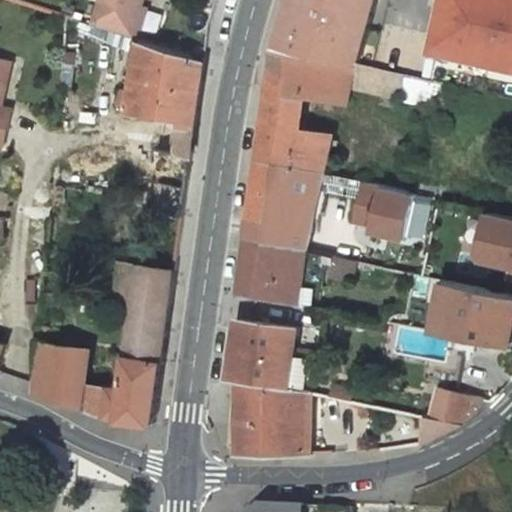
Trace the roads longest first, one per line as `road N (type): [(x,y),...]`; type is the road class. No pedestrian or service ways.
road 1 (primary): [(183,467),(219,178),(258,0)]
road 2 (unclassified): [(511,399),(481,430),(428,458),(263,474),(183,467)]
road 3 (unclassified): [(0,398),(183,467)]
